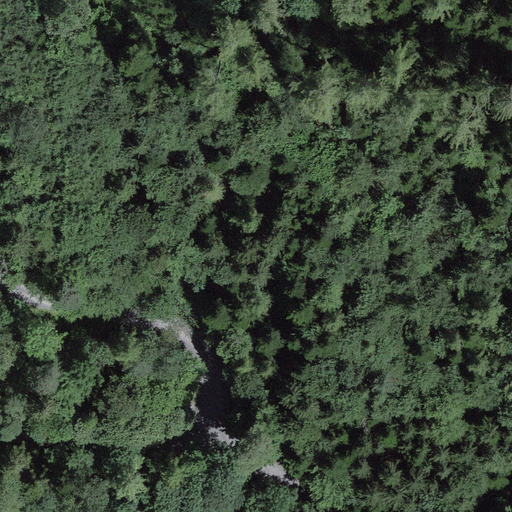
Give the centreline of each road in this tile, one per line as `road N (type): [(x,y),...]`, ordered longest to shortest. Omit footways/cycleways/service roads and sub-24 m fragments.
road 1 (track): [(0,278),(41,299),(160,320),(187,335),(208,388),(204,450)]
road 2 (track): [(204,450),(0,424)]
road 3 (track): [(337,511),(269,472),(204,450)]
